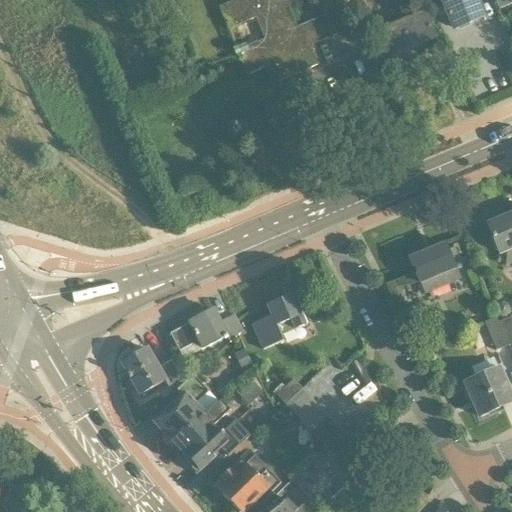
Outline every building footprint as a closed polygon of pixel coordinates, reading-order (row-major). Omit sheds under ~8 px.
[(320,66),(312,47),(356,28),(344,0),(337,0),(321,7),(326,17),(297,29),(287,6),(301,0),(240,0),(220,9),(229,31),(256,19),(265,41),(258,44),(257,43),(247,47),(247,46),(234,51),(237,57),(239,57),(247,77),(265,69),(272,86),(320,66)] [(484,19),(476,0),(426,0),(431,11),(445,5),(455,31),(472,23),(484,19)] [(435,39),(424,13),(380,33),(391,58),(435,39)] [(511,217),(488,227),(501,257),(503,256),(511,252),(511,217)] [(452,262),(448,252),(445,246),(410,260),(420,286),(422,285),(426,296),(448,287),(462,281),(457,270),(456,270),(452,262)] [(448,252),(452,262),(461,258),(457,249),(448,252)] [(267,307),(272,318),(252,327),(263,351),(284,342),(281,336),(295,330),(296,332),(308,327),(294,296),(267,307)] [(171,336),(180,354),(193,347),(202,352),(227,338),(231,344),(243,333),(235,317),(220,324),(214,312),(189,325),(189,326),(171,336)] [(461,319),(457,321),(438,328),(444,341),(467,332),(461,319)] [(509,347),(500,324),(499,324),(497,319),(486,324),(497,352),(509,347)] [(500,324),(509,347),(511,345),(511,320),(511,319),(500,324)] [(254,369),(244,350),(234,355),(243,374),(254,369)] [(184,383),(182,379),(172,362),(159,370),(148,351),(123,366),(129,377),(128,377),(131,381),(132,381),(141,397),(158,387),(166,383),(174,396),(184,383)] [(480,419),(511,405),(511,398),(500,371),(466,386),(480,419)] [(175,446),(213,411),(202,400),(209,394),(210,393),(194,377),(179,392),(185,399),(173,410),(156,425),(163,433),(165,435),(164,440),(170,445),(175,445),(175,446)] [(249,381),(235,393),(250,409),(263,396),(249,381)] [(286,406),(302,391),(293,381),(277,396),(286,406)] [(294,415),(311,400),(302,391),(286,406),(294,415)] [(303,425),(319,410),(311,400),(294,415),(303,425)] [(192,465),(237,423),(236,425),(228,416),(231,414),(221,403),(213,411),(175,446),(181,453),(182,452),(182,453),(181,458),(187,464),(191,463),(192,465)] [(312,434),(328,419),(319,410),(303,425),(312,434)] [(320,444),(337,428),(328,419),(312,434),(320,444)] [(237,423),(192,465),(199,472),(222,452),(228,460),(248,442),(251,439),(237,423)] [(329,453),(346,438),(337,428),(320,444),(329,453)] [(338,462),(355,447),(346,438),(329,453),(338,462)] [(346,472),(364,456),(355,447),(338,462),(346,472)] [(281,484),(251,452),(228,474),(214,488),(237,511),(246,511),(269,490),(272,493),(281,484)] [(364,456),(346,472),(355,481),(372,464),(364,456)] [(302,473),(292,482),(298,489),(308,480),(302,473)] [(299,511),(288,501),(276,511),(314,511),(307,504),(299,511)]
